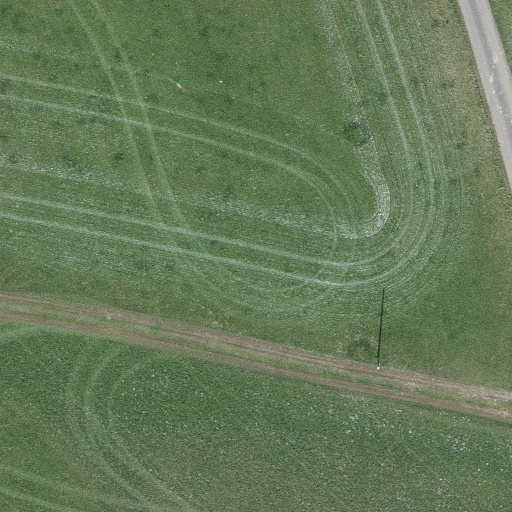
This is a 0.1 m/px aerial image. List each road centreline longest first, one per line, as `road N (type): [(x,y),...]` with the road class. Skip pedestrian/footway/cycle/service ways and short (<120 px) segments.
road 1 (track): [(0,309),(511,424)]
road 2 (unclassified): [(511,166),(463,0)]
